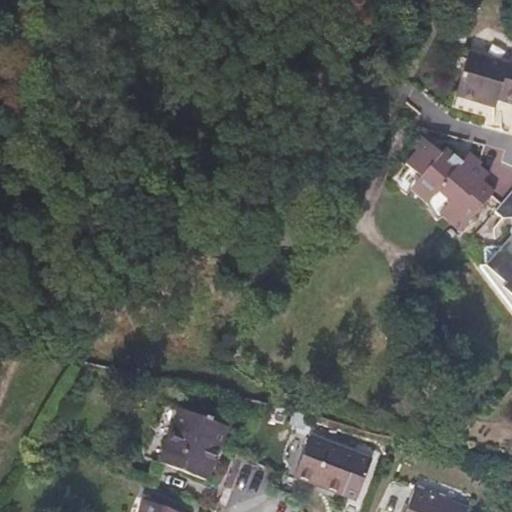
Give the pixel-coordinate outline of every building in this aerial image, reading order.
[(511,106),(511,58),(509,58),(507,62),(468,51),(455,97),(494,110),(497,102),(511,106)] [(459,234),(495,192),(483,182),(489,175),(479,166),(481,163),(469,153),(462,161),(447,148),(441,156),(421,138),(413,148),(416,151),(405,165),(408,167),(395,182),(407,192),(415,183),(430,196),(424,203),(425,204),(437,222),(442,219),(459,234)] [(511,218),(511,191),(494,212),(503,219),(511,218)] [(511,226),(511,227),(510,230),(510,232),(511,234),(481,271),(511,311),(511,226)] [(206,481),(227,427),(180,409),(159,463),(206,481)] [(356,501),(372,459),(310,436),(294,478),(356,501)] [(466,511),(467,508),(414,488),(405,511),(466,511)] [(177,511),(145,499),(139,511),(177,511)]
